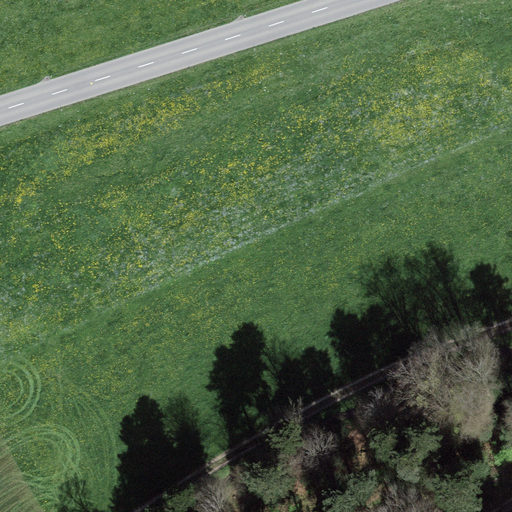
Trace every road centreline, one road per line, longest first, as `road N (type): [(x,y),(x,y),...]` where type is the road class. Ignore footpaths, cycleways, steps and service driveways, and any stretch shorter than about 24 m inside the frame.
road 1 (track): [(511,321),(370,376),(141,511)]
road 2 (tertiary): [(0,112),(356,0)]
